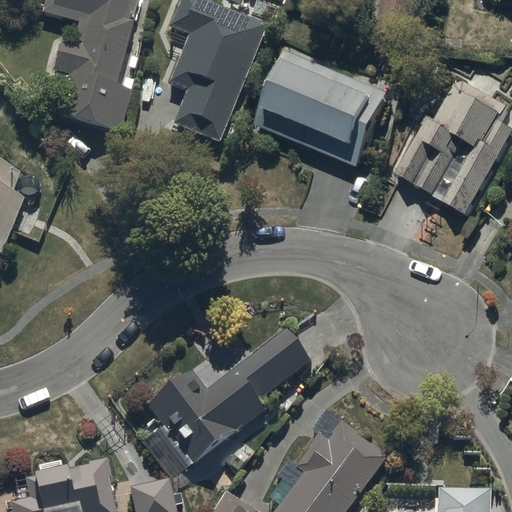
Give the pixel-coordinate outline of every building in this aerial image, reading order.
[(50,0),(45,22),(80,31),(75,52),(64,49),(45,124),(120,143),(132,97),(119,94),(141,6),(133,4),(134,0),(50,0)] [(268,35),(184,0),(183,0),(169,34),(190,43),(170,92),(189,100),(175,134),(220,152),(268,35)] [(420,2),(412,0),(385,0),(377,33),(409,41),(420,2)] [(392,101),(288,58),(258,130),(362,173),(392,101)] [(509,112),(463,86),(440,129),(429,123),(394,187),(414,198),(415,194),(468,223),(511,142),(511,130),(502,125),(509,112)] [(21,180),(0,171),(0,263),(3,265),(26,206),(13,201),(21,180)] [(197,381),(152,415),(197,473),(269,417),(262,409),(312,371),(287,338),(210,398),(197,381)] [(352,511),(388,465),(327,418),(312,437),(319,443),(297,471),(288,464),(274,483),(283,489),(270,506),(277,511),(352,511)] [(32,507),(13,510),(12,511),(113,511),(109,488),(113,487),(110,466),(90,469),(92,477),(28,488),(32,507)] [(176,511),(170,487),(132,496),(135,511),(176,511)] [(438,511),(491,511),(492,498),(439,496),(438,511)] [(247,511),(227,499),(218,511),(247,511)]
